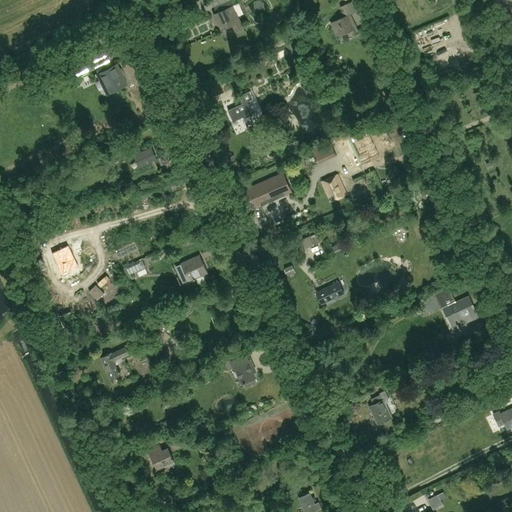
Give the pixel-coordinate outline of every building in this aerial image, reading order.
[(227,9),(215,14),(222,30),(233,25),(236,30),(242,28),(231,1),(225,3),(227,9)] [(351,34),(357,31),(346,4),(341,7),(345,17),(331,23),(337,37),(350,31),(351,34)] [(272,42),(276,52),(289,46),(285,36),(272,42)] [(269,61),(273,64),(277,62),(278,57),(274,54),(270,56),(269,61)] [(73,80),(95,69),(90,60),(68,72),(73,80)] [(117,63),(95,73),(97,77),(100,75),(108,91),(126,82),(117,63)] [(244,119),(255,114),(249,101),(254,99),(250,91),(239,96),(243,103),(228,110),(234,122),(243,117),(244,119)] [(471,93),(473,102),(481,100),(479,92),(471,93)] [(370,159),(357,132),(339,141),(352,168),(370,159)] [(329,141),(312,149),(319,163),(336,155),(329,141)] [(151,148),(135,156),(140,167),(149,163),(148,160),(155,156),(151,148)] [(64,152),(56,156),(58,161),(66,158),(64,152)] [(164,164),(161,157),(156,159),(159,166),(164,164)] [(396,161),(397,171),(407,169),(406,160),(396,161)] [(248,213),(293,192),(283,171),(238,192),(248,213)] [(337,174),(321,182),(330,201),(346,194),(337,174)] [(422,190),(421,196),(426,200),(432,197),(433,191),(427,188),(422,190)] [(275,228),(270,230),(272,235),(277,233),(282,230),(281,226),(275,228)] [(71,244),(52,253),(58,266),(62,274),(66,272),(81,265),(71,244)] [(200,255),(181,263),(190,282),(208,273),(200,255)] [(133,264),(127,267),(132,279),(138,276),(137,272),(146,268),(143,260),(133,264)] [(179,260),(173,261),(178,279),(183,278),(179,260)] [(293,264),(285,268),(288,275),(296,272),(293,264)] [(339,282),(317,293),(322,304),(344,293),(339,282)] [(435,285),(437,293),(448,289),(446,282),(435,285)] [(481,306),(475,308),(470,296),(450,306),(455,316),(471,308),(474,314),(483,309),(481,306)] [(168,316),(166,327),(173,329),(176,318),(168,316)] [(484,321),(469,328),(473,336),(488,329),(484,321)] [(112,353),(101,358),(111,379),(121,374),(115,361),(131,353),(128,346),(112,354),(112,353)] [(246,355),(230,361),(233,369),(236,368),(242,383),(255,378),(246,355)] [(407,370),(412,383),(423,378),(417,366),(407,370)] [(379,393),(383,400),(370,406),(378,425),(392,419),(385,404),(388,402),(387,399),(389,398),(385,390),(379,393)] [(500,411),(493,414),(499,426),(505,424),(508,429),(511,426),(511,409),(501,415),(500,411)] [(152,457),(158,469),(174,461),(167,447),(151,455),(148,449),(142,452),(146,460),(152,457)] [(305,511),(310,511),(321,507),(319,502),(315,503),(310,492),(299,497),(305,511)] [(433,510),(443,505),(439,495),(428,500),(433,510)]
